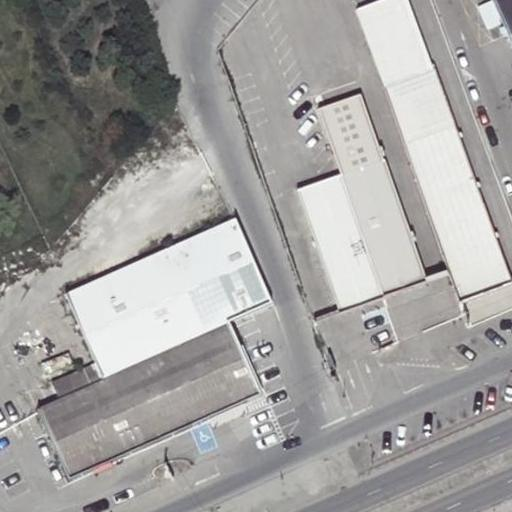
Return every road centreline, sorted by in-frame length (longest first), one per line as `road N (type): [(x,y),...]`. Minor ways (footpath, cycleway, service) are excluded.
road 1 (unclassified): [(209,0),(192,26),(195,37),(338,438)]
road 2 (secondary): [(511,429),(326,511)]
road 3 (unclassified): [(451,0),(511,153)]
